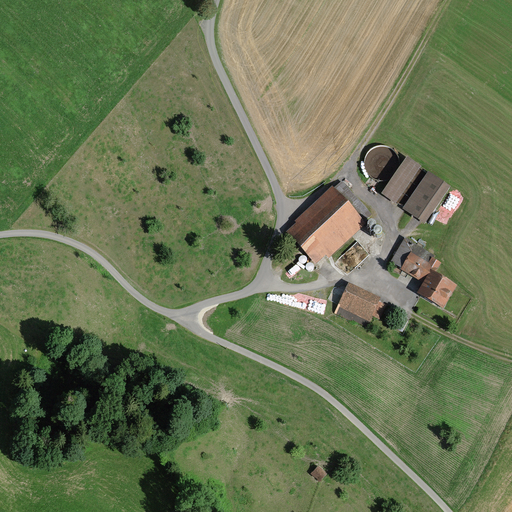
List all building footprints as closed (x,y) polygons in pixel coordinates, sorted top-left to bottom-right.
[(446,189),(406,162),(383,195),(423,222),(446,189)] [(368,217),(340,186),(282,238),(310,269),(368,217)] [(437,261),(404,243),(392,266),(421,281),(414,294),(442,309),(453,288),(429,276),(437,261)] [(378,302),(348,289),(336,314),(366,327),(378,302)] [(324,476),(316,468),(310,475),(318,482),(324,476)]
